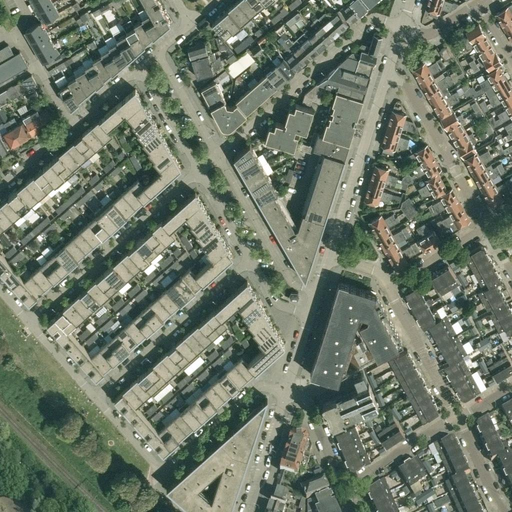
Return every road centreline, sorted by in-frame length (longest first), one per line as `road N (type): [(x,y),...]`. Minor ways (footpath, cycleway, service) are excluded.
road 1 (residential): [(388,290),(484,221),(413,95),(387,78)]
road 2 (residential): [(286,390),(260,387),(163,468),(95,397)]
road 3 (residential): [(216,155),(370,20),(404,26)]
road 4 (residential): [(28,322),(197,170)]
road 5 (residential): [(95,397),(249,258)]
road 6 (unclassified): [(329,254),(387,78)]
road 7 (residential): [(316,292),(291,283),(216,155)]
road 8 (residential): [(456,415),(388,290)]
road 9 (residential): [(71,125),(19,35),(19,0)]
road 10 (residential): [(342,488),(456,415)]
road 11 (unclassified): [(247,511),(286,390)]
